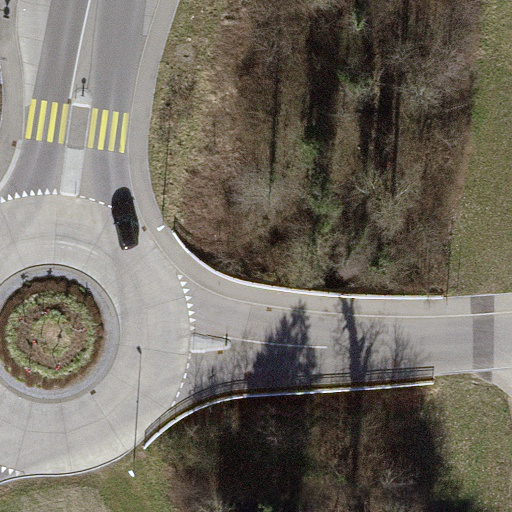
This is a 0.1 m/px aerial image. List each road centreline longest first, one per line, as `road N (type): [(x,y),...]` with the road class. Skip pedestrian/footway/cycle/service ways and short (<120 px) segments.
road 1 (tertiary): [(97,0),(75,126),(68,234)]
road 2 (residential): [(150,339),(354,344)]
road 3 (tertiary): [(0,420),(45,434),(105,418),(144,369),(150,339)]
road 4 (residential): [(511,340),(354,344)]
road 5 (tertiary): [(150,339),(137,283),(96,243),(68,234)]
